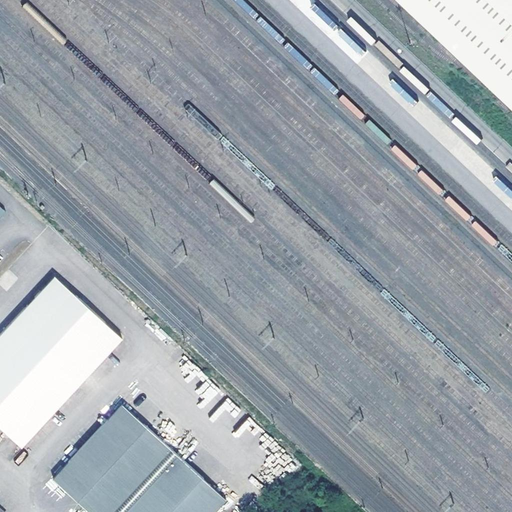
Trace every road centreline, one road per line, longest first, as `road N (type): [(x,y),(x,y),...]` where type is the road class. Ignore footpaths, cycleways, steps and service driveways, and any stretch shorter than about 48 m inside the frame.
road 1 (unknown): [(128,364),(145,343),(144,329),(57,252),(44,255),(0,300)]
road 2 (unknown): [(28,480),(128,364)]
road 3 (unknown): [(128,364),(240,461)]
